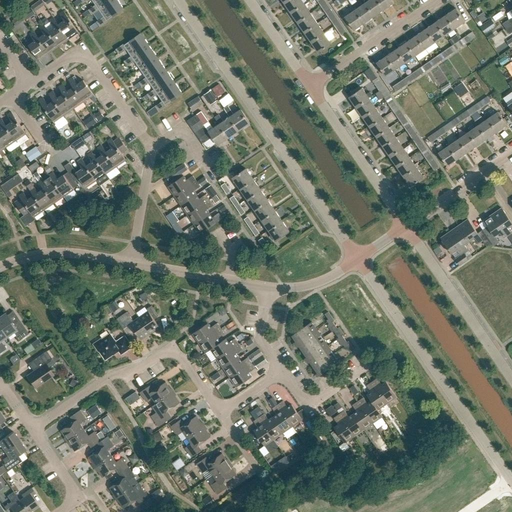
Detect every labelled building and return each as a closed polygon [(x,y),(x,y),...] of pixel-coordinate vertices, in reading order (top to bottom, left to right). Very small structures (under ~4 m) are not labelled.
[(39,0),(31,7),(35,12),(45,5),(40,0),(39,0)] [(98,9),(110,0),(91,0),(95,5),(88,10),(92,15),(99,10),(98,9)] [(107,21),(124,9),(117,0),(110,0),(98,9),(99,10),(103,17),(96,22),(100,27),(108,22),(107,21)] [(288,0),(284,3),(291,13),(304,4),(301,0),(288,0)] [(370,0),(365,4),(374,17),(384,10),(376,0),(370,0)] [(376,0),(384,10),(394,3),(392,0),(376,0)] [(333,13),(326,3),(321,7),(328,17),(333,13)] [(291,13),(298,23),(311,14),(304,4),(291,13)] [(355,11),(364,24),(374,17),(365,4),(355,11)] [(34,14),(30,8),(21,13),(26,20),(34,14)] [(446,16),(455,29),(465,22),(456,9),(446,16)] [(511,18),(503,25),(506,29),(511,25),(511,10),(511,12),(511,13),(511,18)] [(58,25),(69,40),(79,33),(63,11),(59,14),(64,21),(58,25)] [(345,18),(354,31),(364,24),(355,11),(345,18)] [(328,17),(334,27),(340,23),(333,13),(328,17)] [(12,21),(15,26),(25,20),(21,14),(12,21)] [(298,23),(304,33),(318,24),(311,14),(298,23)] [(436,23),(445,36),(455,29),(446,16),(436,23)] [(48,32),(59,47),(69,40),(58,25),(54,18),(49,21),(54,28),(49,32),(48,32)] [(491,19),(479,27),(485,35),(491,31),(496,27),(491,19)] [(341,37),(347,33),(340,23),(334,27),(341,37)] [(426,30),(435,43),(445,36),(436,23),(426,30)] [(304,33),(311,43),(324,34),(318,24),(304,33)] [(39,39),(49,54),(59,47),(48,32),(49,32),(44,25),(39,28),(44,35),(39,39)] [(416,36),(425,49),(435,43),(426,30),(416,36)] [(491,31),(485,35),(489,40),(494,36),(491,31)] [(29,46),(39,61),(49,54),(39,39),(34,32),(29,35),(34,42),(29,46)] [(472,32),(462,39),(466,44),(476,38),(472,32)] [(132,58),(149,45),(141,34),(124,45),(123,44),(116,50),(119,55),(126,50),(131,57),(132,58)] [(311,43),(318,53),(331,44),(324,34),(311,43)] [(406,43),(415,56),(425,49),(416,36),(406,43)] [(466,44),(462,39),(452,46),(456,51),(466,44)] [(396,50),(405,63),(415,56),(406,43),(396,50)] [(140,70),(157,58),(149,45),(132,58),(131,57),(124,62),(127,67),(135,62),(140,70)] [(452,46),(442,53),(446,58),(456,51),(452,46)] [(386,57),(395,70),(405,63),(396,50),(386,57)] [(442,53),(432,59),(436,65),(446,58),(442,53)] [(376,64),(385,77),(395,70),(386,57),(376,64)] [(157,58),(140,70),(146,78),(139,83),(142,88),(149,83),(148,82),(166,70),(157,58)] [(422,66),(426,72),(436,65),(432,59),(422,66)] [(422,66),(412,73),(416,79),(426,72),(422,66)] [(156,94),(174,82),(166,70),(148,82),(149,83),(154,90),(147,95),(150,100),(157,95),(156,94)] [(412,73),(402,80),(406,85),(416,79),(412,73)] [(73,88),(84,102),(94,95),(83,81),(77,85),(73,78),(68,81),(73,88)] [(379,91),(385,88),(378,78),(373,81),(379,91)] [(396,92),(406,85),(402,80),(393,87),(396,92)] [(156,94),(157,95),(162,102),(155,107),(158,112),(166,106),(166,105),(182,94),(174,82),(156,94)] [(225,92),(219,84),(212,89),(217,98),(225,92)] [(455,90),(461,99),(470,93),(463,84),(455,90)] [(63,95),(74,109),(84,102),(73,88),(68,92),(63,85),(58,88),(63,95)] [(385,88),(379,91),(386,101),(391,98),(385,88)] [(349,98),(356,108),(369,99),(362,89),(349,98)] [(54,101),(64,116),(74,109),(63,95),(58,99),(53,91),(48,94),(53,102),(54,101)] [(201,97),(208,107),(216,101),(215,100),(217,99),(211,91),(201,97)] [(188,104),(193,112),(203,104),(198,97),(188,104)] [(488,97),(478,104),(481,109),(491,102),(488,97)] [(39,101),(54,123),(64,116),(54,101),(53,102),(48,105),(43,98),(39,101)] [(393,111),(398,108),(391,98),(386,101),(393,111)] [(356,108),(363,117),(376,108),(369,99),(356,108)] [(478,104),(468,111),(471,116),(481,109),(478,104)] [(239,131),(249,124),(240,110),(234,114),(228,106),(224,109),(230,117),(239,131)] [(155,107),(147,112),(150,117),(158,112),(155,107)] [(363,117),(369,127),(383,118),(376,108),(363,117)] [(400,121),(405,117),(398,108),(393,111),(400,121)] [(99,120),(106,116),(102,110),(95,114),(99,120)] [(471,116),(468,111),(458,117),(461,123),(471,116)] [(6,126),(16,141),(26,134),(11,112),(7,115),(12,122),(6,126)] [(204,125),(208,122),(201,112),(197,115),(201,120),(204,125)] [(488,120),(496,132),(507,125),(498,113),(488,120)] [(89,128),(99,122),(95,114),(85,120),(89,128)] [(187,121),(191,127),(201,120),(197,115),(187,121)] [(215,118),(219,125),(228,138),(239,131),(230,117),(224,122),(219,115),(215,118)] [(405,117),(400,121),(406,131),(412,127),(405,117)] [(458,117),(448,124),(451,130),(461,123),(458,117)] [(369,127),(376,137),(389,128),(383,118),(369,127)] [(0,138),(6,148),(16,141),(6,126),(1,119),(0,120),(0,126),(2,129),(0,130),(0,138)] [(191,127),(195,133),(205,126),(204,125),(201,120),(191,127)] [(478,126),(487,139),(496,132),(488,120),(478,126)] [(205,126),(209,132),(213,138),(216,144),(218,146),(228,138),(219,125),(213,129),(208,122),(204,125),(205,126)] [(448,124),(438,131),(441,136),(451,130),(448,124)] [(195,133),(199,139),(209,132),(205,126),(195,133)] [(468,133),(477,146),(487,139),(478,126),(468,133)] [(412,127),(406,131),(413,141),(418,137),(412,127)] [(376,137),(383,147),(396,138),(389,128),(376,137)] [(438,131),(428,138),(431,143),(441,136),(438,131)] [(81,137),(86,143),(92,139),(88,132),(81,137)] [(199,139),(203,145),(213,138),(209,132),(199,139)] [(458,140),(467,153),(477,146),(468,133),(458,140)] [(420,151),(425,147),(418,137),(413,141),(420,151)] [(114,142),(122,154),(128,150),(119,138),(114,142)] [(203,145),(207,150),(216,144),(213,138),(203,145)] [(383,147),(390,157),(403,148),(396,138),(383,147)] [(106,153),(116,168),(126,161),(122,154),(114,142),(113,142),(111,139),(107,142),(112,149),(106,153)] [(448,147),(457,159),(467,153),(458,140),(448,147)] [(96,159),(106,174),(116,168),(106,153),(101,145),(97,149),(102,156),(96,159)] [(425,147),(420,151),(427,161),(432,157),(425,147)] [(438,153),(447,166),(457,159),(448,147),(438,153)] [(36,148),(26,155),(30,162),(40,155),(36,148)] [(390,157),(397,167),(410,158),(403,148),(390,157)] [(86,166),(96,181),(106,174),(96,159),(91,152),(87,155),(92,162),(87,166),(86,166)] [(16,161),(21,168),(26,164),(21,157),(16,161)] [(432,157),(427,161),(434,171),(439,167),(432,157)] [(397,167),(403,177),(417,168),(410,158),(397,167)] [(76,173),(79,178),(86,188),(96,181),(86,166),(87,166),(82,159),(77,162),(82,169),(76,173)] [(33,171),(42,166),(39,161),(31,166),(33,171)] [(68,173),(78,186),(75,181),(79,178),(76,173),(69,163),(64,167),(69,173),(68,173)] [(44,167),(48,173),(52,170),(48,164),(44,167)] [(403,177),(410,187),(423,178),(417,168),(403,177)] [(232,178),(240,189),(253,180),(246,169),(232,178)] [(54,182),(64,197),(74,190),(73,189),(64,176),(58,180),(53,172),(49,176),(51,179),(53,183),(54,182)] [(64,176),(73,189),(78,186),(68,173),(64,176)] [(209,182),(205,175),(200,179),(204,185),(209,182)] [(168,187),(175,197),(196,181),(193,176),(186,181),(183,176),(168,187)] [(44,189),(54,204),(64,197),(54,182),(53,183),(51,179),(45,182),(43,179),(39,182),(43,189),(44,189)] [(11,180),(1,186),(6,193),(16,187),(11,180)] [(240,189),(247,200),(260,190),(253,180),(240,189)] [(34,196),(44,211),(54,204),(44,189),(43,189),(38,193),(29,181),(25,184),(34,196)] [(175,197),(181,206),(196,195),(194,191),(200,187),(196,181),(175,197)] [(221,186),(226,194),(230,191),(225,183),(221,186)] [(247,200),(254,210),(267,200),(260,190),(247,200)] [(30,212),(34,218),(44,211),(34,196),(28,200),(23,193),(19,196),(21,199),(30,212)] [(181,206),(188,215),(209,200),(206,195),(199,199),(196,195),(181,206)] [(229,199),(235,207),(240,204),(234,196),(229,199)] [(24,216),(30,212),(21,199),(15,203),(24,216)] [(188,215),(194,225),(209,214),(207,210),(213,206),(209,200),(188,215)] [(254,210),(261,220),(275,211),(267,200),(254,210)] [(218,207),(222,213),(228,209),(224,203),(218,207)] [(240,204),(235,207),(241,215),(245,212),(240,204)] [(511,223),(502,209),(493,215),(507,236),(511,234),(507,228),(511,224),(511,223)] [(261,220),(268,231),(282,221),(275,211),(261,220)] [(194,225),(201,234),(223,219),(219,214),(212,218),(209,214),(194,225)] [(492,234),(487,237),(491,243),(494,246),(499,243),(495,236),(500,233),(504,239),(507,236),(493,215),(484,221),(492,234)] [(244,220),(250,228),(254,225),(248,217),(244,220)] [(468,220),(458,226),(468,242),(474,238),(478,244),(482,241),(486,246),(491,243),(487,237),(483,230),(478,234),(468,220)] [(268,231),(276,241),(289,232),(282,221),(268,231)] [(254,225),(250,228),(255,236),(260,233),(254,225)] [(450,232),(468,260),(469,259),(464,253),(468,250),(464,245),(468,242),(458,226),(450,232)] [(455,259),(460,266),(468,260),(450,232),(441,238),(451,254),(457,250),(461,255),(455,259)] [(259,241),(265,250),(269,247),(263,238),(259,241)] [(275,246),(278,251),(283,247),(279,243),(275,246)] [(511,330),(511,293),(509,289),(508,289),(494,265),(493,266),(487,257),(472,267),(511,330)] [(149,298),(147,292),(139,295),(142,301),(149,298)] [(115,302),(109,306),(108,306),(112,312),(118,307),(116,303),(115,302)] [(139,318),(150,334),(159,328),(154,319),(158,316),(151,306),(146,310),(148,312),(139,318)] [(130,325),(141,340),(150,334),(139,318),(133,322),(127,312),(116,320),(123,330),(130,325)] [(337,340),(340,343),(342,347),(344,346),(346,349),(348,348),(351,353),(355,351),(329,312),(325,315),(328,320),(327,321),(329,325),(327,326),(332,333),(334,332),(339,339),(337,340)] [(0,316),(0,328),(6,337),(12,333),(18,342),(28,334),(17,318),(11,322),(5,314),(0,316)] [(301,350),(321,336),(312,322),(292,336),(296,342),(294,344),(297,348),(299,347),(301,350)] [(192,334),(199,344),(221,329),(217,323),(210,328),(208,324),(192,334)] [(205,353),(210,350),(221,343),(218,339),(225,334),(221,329),(199,344),(205,353)] [(121,355),(132,347),(125,337),(116,343),(110,334),(101,340),(101,339),(93,345),(98,352),(99,351),(105,360),(119,351),(121,355)] [(311,363),(330,349),(321,336),(301,350),(307,358),(305,359),(308,364),(310,363),(311,363)] [(245,343),(248,347),(254,342),(251,338),(245,343)] [(35,349),(41,345),(42,345),(39,339),(37,340),(32,344),(35,349)] [(210,350),(217,359),(239,344),(235,339),(228,343),(226,339),(221,343),(210,350)] [(217,359),(223,369),(238,358),(236,354),(242,350),(239,344),(217,359)] [(248,357),(252,363),(264,355),(260,349),(248,357)] [(316,375),(318,378),(340,363),(330,349),(311,363),(318,374),(316,375)] [(38,368),(26,376),(35,389),(53,376),(45,364),(52,359),(46,352),(33,361),(38,368)] [(254,364),(258,370),(269,362),(265,357),(254,364)] [(223,369),(230,378),(252,363),(248,358),(241,362),(238,358),(223,369)] [(230,378),(236,388),(252,377),(249,373),(255,368),(252,363),(230,378)] [(372,383),(388,404),(397,398),(387,382),(382,385),(378,379),(372,383)] [(152,398),(156,404),(173,393),(166,382),(153,391),(149,386),(140,393),(146,402),(152,398)] [(378,411),(388,404),(372,383),(367,386),(372,393),(367,396),(372,402),(378,411)] [(359,392),(354,385),(350,388),(354,395),(359,392)] [(154,414),(161,423),(171,417),(167,412),(180,403),(173,393),(156,404),(160,410),(154,414)] [(96,408),(102,404),(98,398),(91,402),(96,408)] [(358,402),(373,424),(383,417),(378,411),(372,402),(368,405),(364,398),(358,402)] [(273,408),(277,405),(274,400),(269,403),(273,408)] [(277,405),(293,427),(302,420),(292,405),(288,408),(283,401),(277,405)] [(353,415),(364,430),(373,424),(358,402),(353,406),(357,412),(353,415)] [(273,418),(283,433),(293,427),(277,405),(273,408),(272,409),(277,415),(273,418)] [(325,410),(330,417),(337,413),(332,406),(325,410)] [(258,417),(263,414),(259,407),(254,411),(258,417)] [(61,431),(68,441),(84,430),(80,424),(86,420),(80,411),(70,417),(74,422),(61,431)] [(255,420),(259,418),(254,411),(250,413),(255,420)] [(339,415),(355,437),(364,430),(353,415),(349,418),(345,411),(339,415)] [(259,418),(274,440),(283,433),(273,418),(269,421),(264,414),(259,418)] [(334,428),(345,444),(355,437),(339,415),(334,419),(339,425),(334,428)] [(183,432),(187,438),(203,427),(196,417),(183,425),(180,420),(171,427),(177,436),(183,432)] [(254,431),(264,446),(274,440),(259,418),(255,420),(253,422),(258,428),(254,431)] [(185,448),(192,458),(201,451),(198,446),(211,437),(203,427),(187,438),(191,444),(185,448)] [(91,448),(98,444),(101,442),(94,432),(88,436),(84,430),(68,441),(75,452),(88,443),(91,448)] [(150,437),(155,444),(165,438),(161,431),(150,437)] [(4,451),(19,441),(13,432),(0,440),(0,446),(1,446),(4,451)] [(319,432),(314,437),(319,443),(324,438),(319,432)] [(88,457),(95,468),(112,457),(108,451),(114,447),(107,437),(101,442),(98,444),(101,449),(88,457)] [(2,465),(7,472),(19,464),(14,458),(25,450),(19,441),(4,451),(8,457),(2,460),(5,464),(2,465)] [(308,449),(305,445),(305,444),(295,451),(296,451),(299,455),(308,449)] [(130,456),(130,459),(133,464),(138,460),(134,454),(130,456)] [(209,470),(213,476),(229,464),(222,454),(210,463),(206,458),(196,464),(203,474),(209,470)] [(115,469),(119,474),(128,468),(122,459),(116,463),(112,457),(95,468),(103,478),(115,469)] [(172,463),(177,470),(186,465),(181,457),(172,463)] [(276,472),(276,471),(289,462),(286,458),(273,467),(276,472)] [(211,486),(218,495),(227,488),(224,484),(236,475),(229,464),(213,476),(217,482),(211,486)] [(109,488),(116,498),(133,487),(138,484),(134,478),(135,477),(128,468),(119,474),(122,479),(109,488)] [(180,471),(179,472),(183,477),(188,474),(184,469),(180,471)] [(116,498),(123,509),(136,500),(140,505),(149,499),(139,483),(138,484),(133,487),(116,498)] [(19,501),(27,511),(30,511),(38,506),(31,496),(35,494),(31,489),(21,496),(23,498),(19,501)] [(157,502),(164,497),(160,491),(153,495),(157,502)] [(12,511),(27,511),(19,501),(13,493),(7,497),(10,503),(4,508),(6,511),(8,511),(11,510),(12,511)] [(202,499),(208,508),(217,503),(210,493),(202,499)]
